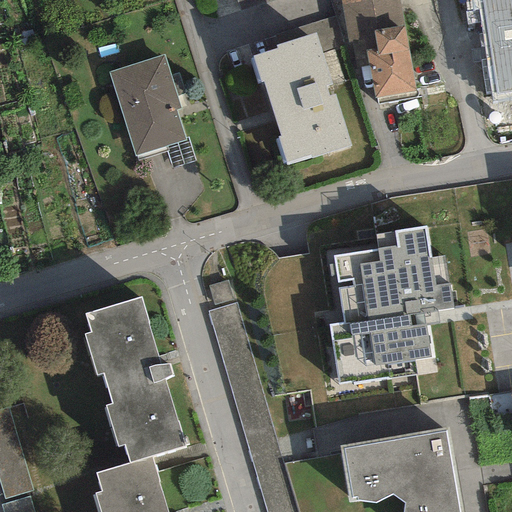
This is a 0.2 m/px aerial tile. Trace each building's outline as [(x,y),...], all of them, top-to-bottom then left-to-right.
[(235,0),(239,12),(278,0),(235,0)] [(398,0),(338,0),(346,42),(375,37),(373,32),(402,26),(398,0)] [(511,0),(480,0),(494,95),(511,92),(511,0)] [(321,17),(327,47),(341,44),(334,14),(321,17)] [(414,91),(402,26),(373,32),(375,37),(376,48),(366,50),(375,98),(414,91)] [(277,48),(252,56),(253,59),(249,60),(256,83),(262,81),(280,136),(277,137),(285,163),(310,155),(311,159),(351,146),(334,94),(329,96),(325,86),(331,84),(315,33),(276,45),(277,48)] [(164,54),(107,73),(134,157),(185,140),(176,110),(180,109),(164,54)] [(431,256),(426,226),(375,234),(378,248),(332,256),(336,282),(352,280),(353,286),(338,289),(343,323),(328,325),(338,387),(417,375),(415,362),(434,358),(429,324),(410,328),(408,314),(453,307),(444,254),(431,256)] [(141,298),(85,314),(90,332),(84,334),(96,375),(102,374),(111,404),(105,405),(117,448),(123,446),(129,463),(151,457),(185,447),(165,380),(172,376),(170,365),(160,365),(141,298)] [(297,511),(235,304),(207,313),(266,511),(297,511)] [(33,493),(8,410),(0,412),(0,486),(5,501),(33,493)] [(459,511),(445,431),(344,449),(352,498),(356,497),(357,501),(374,503),(392,494),(404,503),(402,511),(459,511)] [(129,463),(95,473),(100,491),(94,492),(100,511),(167,511),(151,457),(129,463)] [(32,511),(29,499),(0,507),(0,508),(1,511),(32,511)]
